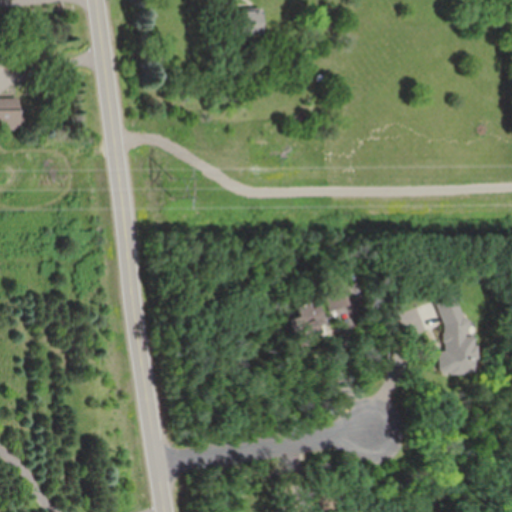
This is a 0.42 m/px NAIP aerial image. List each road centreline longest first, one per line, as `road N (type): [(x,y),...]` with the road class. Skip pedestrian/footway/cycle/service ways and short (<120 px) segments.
road 1 (secondary): [(99,0),(170,511)]
road 2 (residential): [(164,459),(373,432)]
